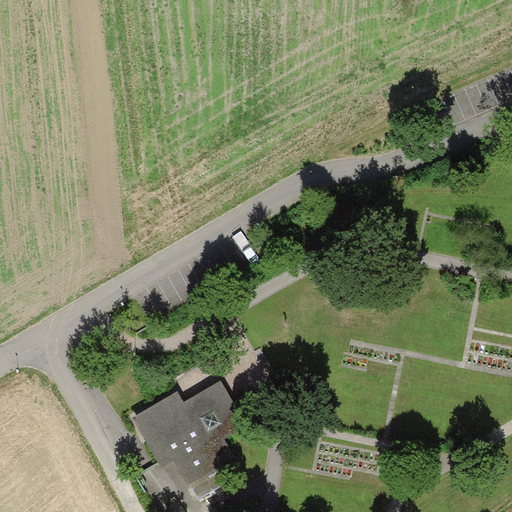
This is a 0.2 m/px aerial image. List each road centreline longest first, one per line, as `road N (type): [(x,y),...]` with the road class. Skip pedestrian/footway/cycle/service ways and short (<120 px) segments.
road 1 (residential): [(511,112),(444,144),(321,172),(42,332)]
road 2 (unclassified): [(42,332),(130,511)]
